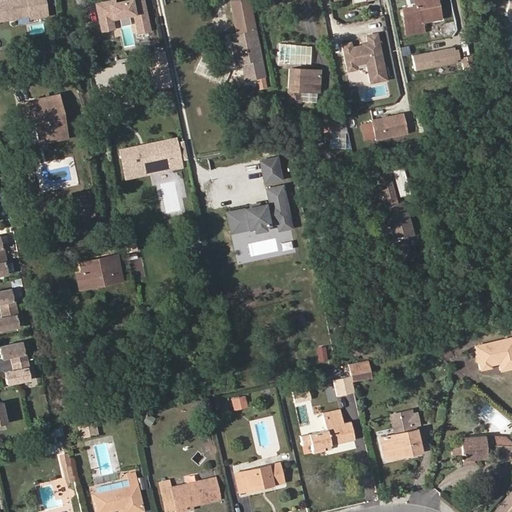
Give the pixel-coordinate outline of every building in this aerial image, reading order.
[(16,0),(13,1),(12,0),(5,0),(0,1),(0,19),(0,21),(31,15),(31,18),(47,15),(44,0),(16,0)] [(107,0),(94,3),(101,32),(115,29),(113,19),(132,15),(136,34),(151,30),(144,0),(121,0),(113,2),(110,3),(109,0),(107,0)] [(266,88),(248,0),(233,0),(230,1),(237,33),(230,34),(236,64),(242,63),(246,81),(256,78),(258,89),(266,88)] [(439,17),(435,0),(413,0),(415,6),(402,9),(407,34),(424,30),(423,21),(439,17)] [(357,65),(366,64),(370,84),(388,80),(378,32),(365,35),(367,43),(353,46),(352,41),(341,43),(347,72),(358,70),(357,65)] [(278,43),(276,62),(311,65),(312,45),(278,43)] [(454,46),(412,55),(415,71),(457,62),(456,59),(460,58),(458,49),(455,50),(454,46)] [(318,92),(319,73),(298,72),(298,68),(289,68),(288,90),(289,100),(299,101),(298,90),(318,92)] [(448,89),(445,81),(436,84),(439,92),(448,89)] [(451,100),(448,89),(439,92),(436,84),(423,87),(429,107),(451,100)] [(59,132),(54,107),(60,106),(58,96),(17,105),(20,119),(33,116),(37,137),(59,132)] [(67,136),(60,106),(54,107),(59,132),(37,137),(38,142),(67,136)] [(408,134),(403,113),(371,119),(371,122),(375,138),(375,141),(408,134)] [(427,130),(423,114),(416,115),(420,132),(427,130)] [(338,132),(339,118),(324,117),(324,132),(330,132),(338,132)] [(348,133),(344,118),(339,118),(338,132),(346,133),(348,133)] [(375,138),(371,122),(360,124),(364,140),(375,138)] [(338,132),(330,132),(330,148),(345,149),(346,133),(338,132)] [(187,159),(183,140),(175,142),(175,140),(120,151),(125,174),(179,162),(179,161),(187,159)] [(281,178),(276,157),(260,161),(264,182),(281,178)] [(126,178),(180,167),(179,162),(125,174),(126,178)] [(389,168),(398,198),(411,195),(403,164),(389,168)] [(396,202),(389,174),(378,177),(386,205),(396,202)] [(289,220),(282,186),(266,189),(269,204),(259,206),(250,208),(227,213),(231,232),(254,228),(264,225),(277,223),(289,220)] [(25,203),(24,196),(17,197),(18,204),(25,203)] [(413,235),(404,201),(391,205),(394,213),(386,215),(394,241),(413,235)] [(394,213),(391,205),(384,207),(386,215),(394,213)] [(291,227),(289,220),(277,223),(279,230),(291,227)] [(24,230),(23,223),(16,224),(17,231),(24,230)] [(133,239),(131,230),(123,232),(125,241),(133,239)] [(135,245),(133,239),(125,241),(126,247),(133,246),(135,245)] [(281,242),(282,250),(293,249),(292,241),(281,242)] [(136,258),(133,246),(126,247),(129,260),(136,258)] [(122,280),(116,254),(99,257),(100,262),(81,267),(82,271),(85,288),(122,280)] [(100,262),(99,257),(80,262),(81,267),(100,262)] [(85,288),(82,271),(76,272),(79,289),(85,288)] [(12,300),(10,289),(0,290),(0,308),(0,310),(16,307),(14,300),(12,300)] [(0,329),(18,326),(15,315),(17,314),(16,307),(0,310),(2,317),(0,317),(0,329)] [(24,353),(21,342),(0,346),(0,353),(1,358),(10,356),(12,363),(27,360),(25,353),(24,353)] [(325,346),(315,348),(318,363),(328,361),(325,346)] [(29,379),(27,368),(28,367),(27,360),(12,363),(13,370),(4,372),(6,384),(29,379)] [(349,369),(368,364),(367,360),(348,364),(349,369)] [(370,377),(368,364),(349,369),(351,380),(370,377)] [(246,406),(244,397),(233,400),(235,408),(246,406)] [(354,439),(350,422),(343,423),(340,409),(322,413),(326,430),(300,436),(302,445),(310,443),(312,452),(324,450),(324,446),(330,444),(354,439)] [(150,426),(154,418),(148,414),(144,422),(150,426)] [(97,433),(95,423),(79,426),(81,437),(97,433)] [(421,452),(416,429),(379,437),(384,457),(402,453),(403,456),(421,452)] [(511,454),(511,437),(511,438),(511,437),(487,435),(460,438),(460,444),(451,445),(452,455),(461,454),(461,460),(463,460),(474,459),(494,458),(511,459),(511,454)] [(70,464),(68,454),(60,455),(62,466),(70,464)] [(284,482),(279,463),(234,473),(239,492),(248,490),(247,488),(264,484),(264,486),(284,482)] [(74,480),(70,464),(62,466),(66,482),(74,480)] [(134,511),(143,510),(135,476),(128,477),(130,486),(94,495),(97,511),(101,511),(123,507),(124,511),(134,511)] [(220,499),(215,477),(171,487),(176,509),(176,511),(177,511),(192,509),(192,505),(220,499)] [(171,487),(169,480),(159,482),(161,489),(171,487)] [(60,483),(39,488),(44,508),(65,503),(60,483)] [(176,509),(171,487),(161,489),(166,511),(176,509)]
